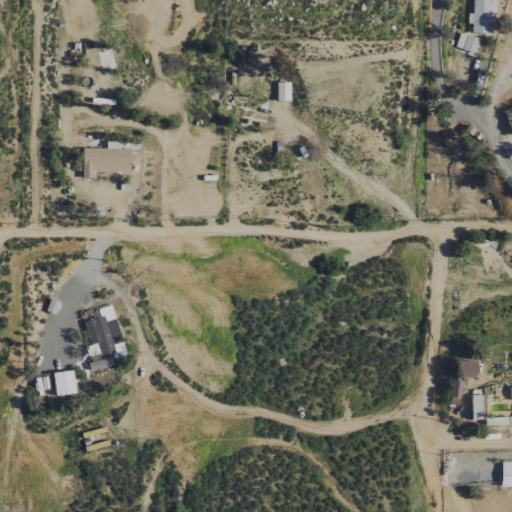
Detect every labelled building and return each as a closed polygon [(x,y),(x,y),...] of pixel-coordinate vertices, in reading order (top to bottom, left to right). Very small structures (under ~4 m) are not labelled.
[(473,0),(473,13),(468,13),(468,23),(472,23),(472,32),(488,33),(489,23),(494,23),(494,0),(473,0)] [(475,52),(479,37),(459,33),(456,48),(475,52)] [(101,70),(113,67),(110,48),(97,51),(101,70)] [(289,81),(276,81),(276,100),(289,100),(289,81)] [(74,132),(98,133),(99,117),(74,116),(74,132)] [(60,213),(71,207),(61,190),(50,197),(60,213)] [(96,342),(100,356),(111,353),(113,358),(125,354),(110,304),(97,309),(99,316),(83,321),(90,344),(96,342)] [(475,361),(456,360),(456,376),(475,377),(475,361)] [(52,372),(54,394),(73,393),(72,371),(52,372)] [(462,381),(451,379),(449,396),(460,398),(462,381)] [(470,394),(471,420),(484,419),(483,394),(470,394)] [(484,418),(485,425),(506,424),(506,418),(494,418),(494,417),(484,418)]
